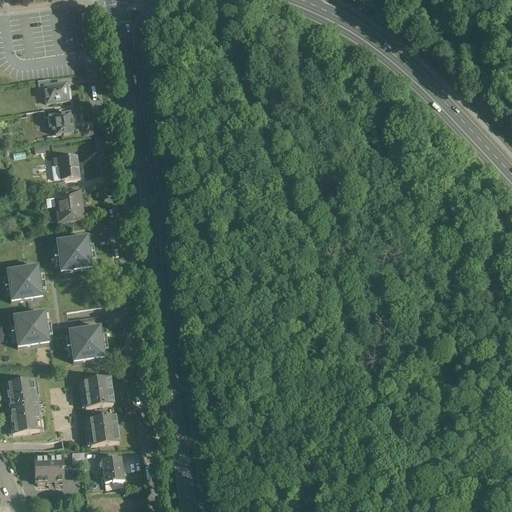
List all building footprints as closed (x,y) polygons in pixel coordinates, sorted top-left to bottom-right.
[(43,88),(47,87),(48,87),(50,87),(49,81),(37,83),(39,91),(43,90),(44,90),(43,88)] [(67,94),(66,90),(65,85),(43,88),(46,106),(68,102),(68,101),(70,101),(70,100),(69,94),(67,94)] [(29,136),(38,135),(39,135),(46,134),(43,112),(26,115),(29,136)] [(63,137),(67,137),(73,136),(72,133),(74,132),(73,125),(72,117),(70,117),(70,114),(60,116),(60,117),(48,118),(49,129),(52,128),(52,131),(55,131),(56,137),(62,136),(63,137)] [(59,167),(59,168),(61,181),(78,179),(76,158),(54,161),(54,167),(59,167)] [(54,202),(53,202),(46,203),(47,211),(55,210),(57,226),(66,225),(67,225),(83,222),(82,213),(85,213),(83,203),(83,202),(81,203),(80,202),(79,193),(61,196),(54,197),(54,202)] [(88,239),(55,243),(59,275),(92,271),(88,239)] [(38,268),(6,272),(10,304),(42,300),(38,268)] [(45,314),(12,318),(16,350),(49,346),(45,314)] [(101,328),(68,332),(72,365),(105,361),(101,328)] [(109,379),(86,382),(81,383),(85,410),(112,406),(109,379)] [(9,403),(10,411),(37,407),(36,398),(34,398),(32,382),(19,383),(5,385),(7,403),(9,403)] [(38,415),(37,407),(10,411),(11,418),(9,419),(12,437),(39,433),(37,416),(37,415),(38,415)] [(87,421),(87,427),(87,428),(90,448),(118,444),(114,417),(87,421)] [(84,466),(84,459),(84,454),(72,455),(72,466),(84,466)] [(62,460),(61,460),(34,461),(35,485),(63,484),(62,460)] [(102,462),(102,464),(105,485),(112,484),(112,485),(123,483),(121,464),(119,464),(118,460),(102,462)]
